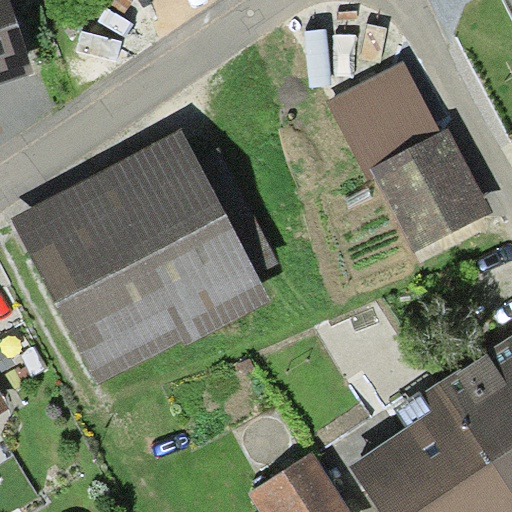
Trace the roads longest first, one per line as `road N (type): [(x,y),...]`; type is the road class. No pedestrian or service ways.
road 1 (residential): [(260,0),(0,186)]
road 2 (residential): [(511,214),(395,0)]
